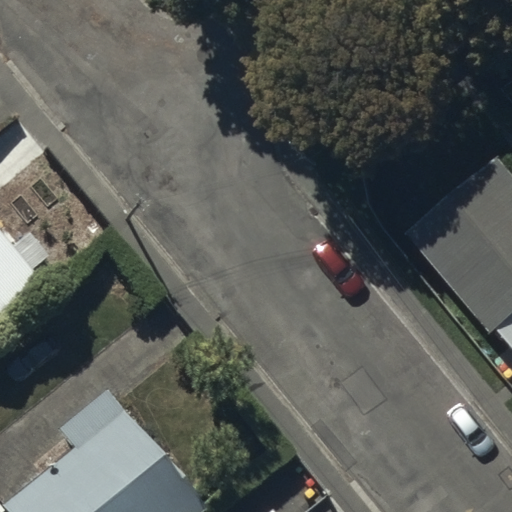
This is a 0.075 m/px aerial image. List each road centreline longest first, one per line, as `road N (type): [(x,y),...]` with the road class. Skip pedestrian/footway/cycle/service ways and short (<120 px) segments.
road 1 (residential): [(158,124),(472,511)]
road 2 (residential): [(309,0),(158,124)]
road 3 (residential): [(56,0),(158,124)]
